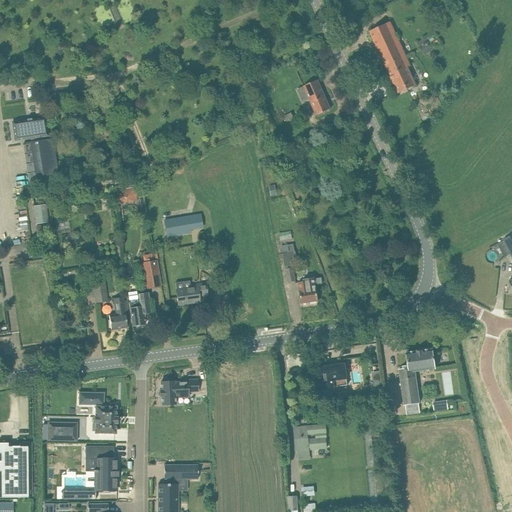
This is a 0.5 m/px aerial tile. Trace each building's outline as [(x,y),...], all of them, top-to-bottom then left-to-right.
[(390,22),(369,31),(398,93),(416,85),(407,66),(410,65),(390,22)] [(431,35),(429,34),(417,43),(425,55),(432,64),(445,54),(439,46),(443,43),(434,32),(431,35)] [(307,94),(316,115),(330,109),(317,80),(303,86),(305,89),(298,92),(300,97),(307,94)] [(291,113),(283,116),(286,122),(294,119),(291,113)] [(32,137),(32,142),(44,141),(43,136),(48,135),(45,118),(13,122),(16,140),(32,137)] [(32,142),(24,143),(30,182),(58,178),(53,139),(44,141),(32,142)] [(136,188),(117,190),(118,204),(138,201),(136,188)] [(32,206),(35,224),(51,221),(47,203),(32,206)] [(188,216),(164,220),(167,235),(190,232),(188,216)] [(50,224),(36,226),(37,233),(51,231),(50,224)] [(511,235),(503,240),(511,256),(511,235)] [(285,269),(288,283),(295,281),(292,268),(298,266),(296,251),(295,252),(294,244),(282,246),(283,254),(286,269),(285,269)] [(156,260),(141,263),(146,288),(160,285),(156,260)] [(304,281),(298,282),(301,303),(318,301),(315,278),(303,279),(304,281)] [(107,301),(104,282),(94,283),(97,303),(107,301)] [(204,295),(203,284),(190,286),(190,288),(176,290),(178,305),(199,302),(198,296),(204,295)] [(131,302),(128,302),(129,305),(130,313),(132,323),(132,326),(136,325),(145,324),(144,318),(143,313),(150,312),(148,302),(147,293),(138,294),(139,300),(137,301),(137,299),(130,300),(131,302)] [(115,314),(109,315),(109,320),(111,330),(127,327),(125,318),(123,300),(122,297),(113,298),(115,314)] [(415,371),(435,368),(432,349),(406,353),(409,368),(399,370),(404,405),(406,404),(407,414),(419,413),(418,403),(420,402),(415,371)] [(344,364),(321,367),(324,389),(347,385),(344,364)] [(358,381),(358,375),(353,375),(352,386),(364,387),(365,381),(358,381)] [(188,392),(197,391),(197,380),(186,380),(186,382),(174,382),(174,381),(168,382),(167,380),(162,380),(162,382),(160,382),(161,390),(159,390),(160,396),(161,396),(161,405),(175,404),(175,395),(188,395),(188,392)] [(381,381),(371,382),(372,392),(382,390),(381,381)] [(115,417),(116,407),(113,407),(113,404),(106,404),(106,407),(101,407),(101,404),(103,404),(103,393),(79,393),(79,404),(97,404),(97,407),(96,406),(95,417),(94,416),(94,423),(95,423),(93,423),(92,431),(95,431),(95,433),(115,433),(115,423),(117,423),(117,417),(115,417)] [(446,401),(433,403),(434,411),(447,409),(446,401)] [(371,511),(386,511),(377,420),(362,421),(371,511)] [(76,440),(76,423),(48,423),(48,440),(76,440)] [(325,425),(295,427),(297,451),(326,449),(325,438),(326,438),(325,425)] [(0,497),(31,497),(31,443),(0,442),(0,497)] [(85,446),(85,459),(93,459),(93,471),(93,472),(96,472),(96,490),(116,490),(116,476),(118,476),(116,476),(116,472),(118,472),(118,471),(116,471),(116,458),(113,458),(113,446),(85,446)] [(197,479),(198,465),(164,465),(164,479),(167,479),(167,484),(158,484),(157,511),(177,511),(178,484),(177,479),(197,479)] [(312,485),(299,487),(301,497),(313,495),(312,485)] [(288,497),(289,511),(298,511),(299,511),(298,511),(297,496),(288,497)] [(0,511),(12,511),(13,502),(0,502),(0,511)] [(302,504),(303,511),(314,511),(315,510),(313,510),(313,503),(302,504)]
